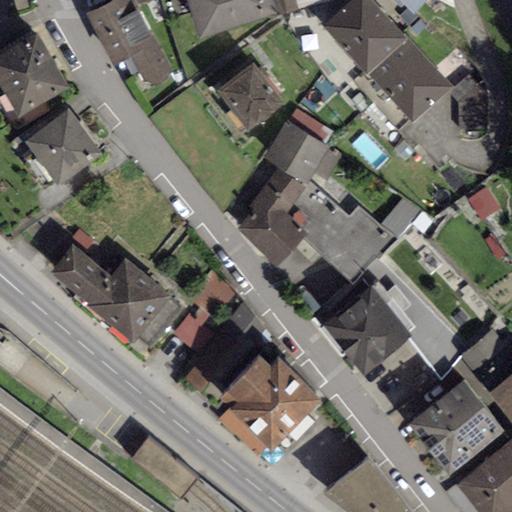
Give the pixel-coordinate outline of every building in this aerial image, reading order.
[(134,0),(118,0),(91,13),(115,64),(137,53),(150,79),(168,71),(134,0)] [(273,0),(186,0),(196,34),(277,10),(273,0)] [(406,39),(370,0),(353,0),(324,26),(368,74),(406,39)] [(35,34),(0,54),(0,70),(20,106),(62,82),(35,34)] [(453,88),(406,39),(368,74),(411,122),(453,88)] [(281,106),(252,65),(216,90),(245,132),(281,106)] [(67,109),(30,134),(58,173),(94,148),(67,109)] [(347,148),(294,119),(271,161),(281,166),(312,183),(319,171),(331,178),(347,148)] [(312,183),(281,166),(245,225),(286,270),(313,236),(355,278),(395,238),(358,209),(352,219),(312,183)] [(110,276),(73,245),(51,272),(81,298),(79,300),(133,345),(139,337),(151,347),(181,312),(168,301),(171,297),(125,258),(110,276)] [(413,333),(370,282),(323,322),(366,372),(413,333)] [(270,361),(260,351),(221,392),(233,403),(217,419),(260,458),(321,393),(277,353),(270,361)] [(511,368),(489,387),(511,415),(511,368)] [(505,426),(463,375),(410,419),(453,469),(505,426)] [(511,511),(511,447),(469,480),(493,511),(511,511)] [(413,511),(368,455),(324,487),(354,511),(413,511)]
